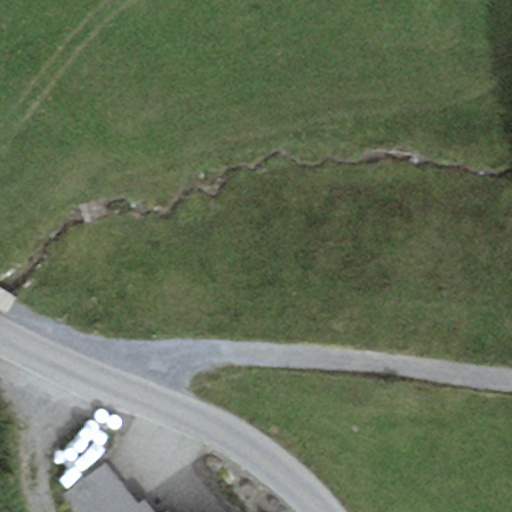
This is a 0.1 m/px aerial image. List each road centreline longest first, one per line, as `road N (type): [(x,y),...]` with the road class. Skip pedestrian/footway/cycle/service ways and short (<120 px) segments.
road 1 (track): [(511,379),(235,349),(112,381)]
road 2 (unclassified): [(311,511),(253,461),(0,326)]
